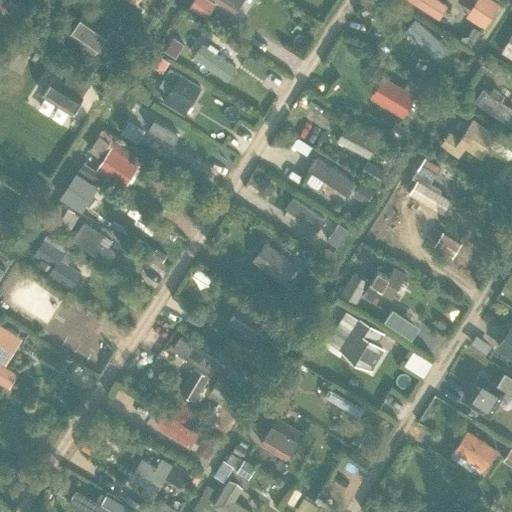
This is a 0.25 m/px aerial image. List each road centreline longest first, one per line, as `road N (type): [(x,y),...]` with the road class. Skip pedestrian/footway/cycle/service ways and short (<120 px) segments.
road 1 (residential): [(21,511),(350,0)]
road 2 (residential): [(351,511),(511,259)]
